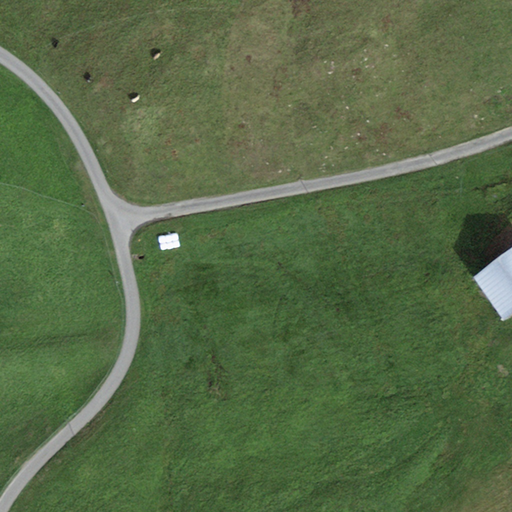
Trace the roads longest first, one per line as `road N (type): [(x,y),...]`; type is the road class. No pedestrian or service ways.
road 1 (track): [(511,134),(305,186),(118,218)]
road 2 (track): [(0,511),(126,360),(134,319),(118,218)]
road 3 (track): [(0,54),(70,125),(118,218)]
